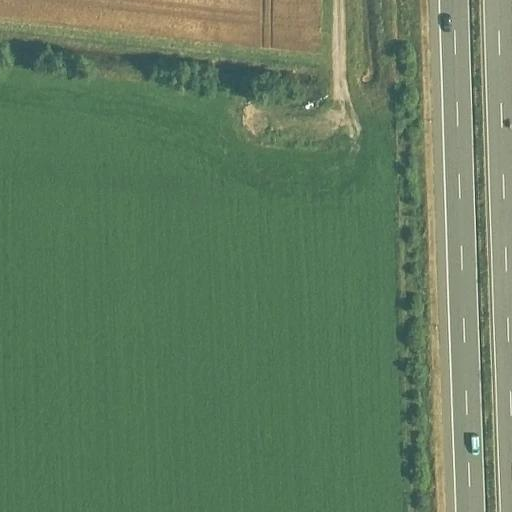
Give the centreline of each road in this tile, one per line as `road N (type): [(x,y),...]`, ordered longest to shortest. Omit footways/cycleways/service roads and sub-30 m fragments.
road 1 (motorway): [(455,0),(471,511)]
road 2 (motorway): [(511,346),(501,0)]
